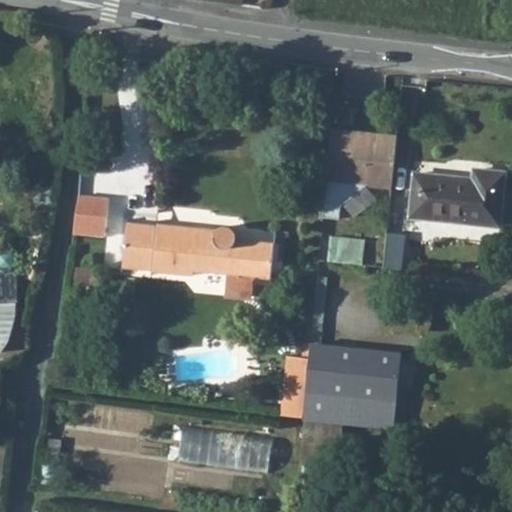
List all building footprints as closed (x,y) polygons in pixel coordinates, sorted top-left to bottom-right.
[(391,135),(326,128),(321,180),(385,187),(391,135)] [(415,174),(410,216),(499,225),(505,173),(476,170),(475,179),(415,174)] [(111,190),(80,186),(77,207),(75,223),(106,227),(111,190)] [(127,219),(122,262),(154,265),(154,267),(196,271),(196,267),(274,276),(278,243),(252,240),(239,238),(239,233),(237,229),(233,225),(230,224),(225,224),(218,227),(158,220),(158,222),(127,219)] [(334,258),(366,261),(368,238),(335,235),(334,258)] [(305,338),(303,354),(310,354),(312,338),(305,338)] [(306,389),(303,414),(394,425),(403,351),(312,338),(310,354),(306,389)] [(310,354),(303,354),(288,352),(283,386),(306,389),(310,354)] [(189,423),(182,452),(256,468),(262,440),(189,423)]
